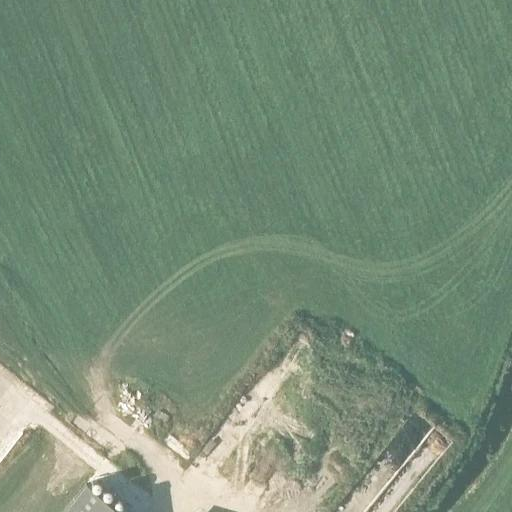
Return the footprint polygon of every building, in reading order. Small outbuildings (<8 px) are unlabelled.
[(206,357),(154,415),(176,435),(228,377),(206,357)] [(260,366),(205,453),(220,463),(276,376),(260,366)] [(327,370),(263,458),(273,465),(267,473),(282,483),(347,393),(341,389),(345,383),(327,370)] [(379,391),(274,511),(325,511),(358,475),(374,489),(379,483),(372,477),(377,472),(363,460),(404,413),(379,391)] [(420,443),(432,454),(439,446),(427,436),(420,443)] [(120,511),(85,484),(63,511),(120,511)]
